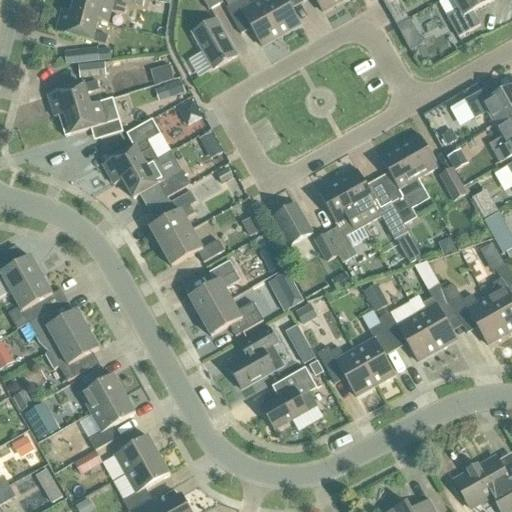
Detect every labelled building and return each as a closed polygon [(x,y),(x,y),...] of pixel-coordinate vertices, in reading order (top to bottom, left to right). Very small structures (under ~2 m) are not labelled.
[(125,17),(127,7),(98,0),(76,0),(73,16),(98,23),(108,26),(111,13),(125,17)] [(116,0),(116,3),(143,10),(145,0),(116,0)] [(202,0),(210,13),(224,5),(220,0),(202,0)] [(252,32),(262,50),(282,39),(262,4),(253,9),(247,0),(246,0),(244,2),(242,0),(223,0),(229,10),(227,11),(239,33),(249,27),(252,32)] [(293,13),(304,6),(299,0),(268,0),(262,4),(282,39),(301,28),(293,13)] [(343,4),(340,0),(299,0),(304,6),(315,0),(323,15),(343,4)] [(379,0),(384,9),(399,1),(398,0),(379,0)] [(495,2),(494,0),(452,0),(459,12),(447,19),(459,40),(481,28),(473,15),(495,2)] [(95,35),(98,23),(73,16),(63,13),(57,35),(106,48),(109,38),(95,35)] [(404,43),(418,34),(411,21),(410,22),(397,29),(396,30),(404,43)] [(214,73),(238,59),(218,23),(193,37),(214,73)] [(98,51),(77,53),(78,66),(99,64),(111,63),(110,51),(98,52),(98,51)] [(105,65),(79,68),(80,81),(106,79),(105,65)] [(155,89),(174,83),(169,68),(151,74),(155,89)] [(56,120),(65,118),(91,108),(87,97),(100,93),(98,84),(49,99),(56,120)] [(170,100),(185,96),(181,84),(166,88),(170,100)] [(489,114),(496,127),(511,117),(511,90),(497,98),(492,89),(496,87),(495,86),(465,103),(475,122),(489,114)] [(91,108),(65,118),(72,138),(97,130),(101,142),(124,135),(113,102),(91,108)] [(188,130),(203,122),(193,103),(177,112),(188,130)] [(511,117),(496,127),(503,140),(489,147),(500,166),(511,159),(511,117)] [(135,150),(103,168),(115,188),(123,183),(147,169),(171,155),(153,122),(127,137),(135,150)] [(452,133),(443,138),(448,147),(457,143),(452,133)] [(217,146),(211,136),(200,142),(205,152),(217,146)] [(419,183),(439,171),(420,137),(400,149),(419,183)] [(425,193),(419,183),(400,149),(380,160),(390,177),(379,183),(404,228),(416,221),(406,204),(425,193)] [(460,154),(448,160),(456,174),(468,167),(460,154)] [(190,188),(171,155),(147,169),(123,183),(134,202),(160,188),(167,201),(190,188)] [(439,179),(454,206),(468,198),(453,171),(439,179)] [(222,187),(233,181),(227,172),(216,178),(222,187)] [(408,235),(404,228),(379,183),(367,189),(358,172),(338,184),(364,229),(383,219),(396,242),(408,235)] [(364,229),(338,184),(318,195),(339,231),(328,238),(339,259),(343,266),(356,258),(345,240),(364,229)] [(469,199),(480,220),(494,213),(483,192),(469,199)] [(150,232),(161,251),(192,233),(186,222),(195,217),(191,209),(197,205),(191,194),(170,206),(176,217),(150,232)] [(328,265),(339,259),(328,238),(317,244),(296,208),(275,220),(291,250),(312,238),(328,265)] [(203,252),(192,233),(161,251),(172,270),(198,256),(204,266),(225,254),(219,243),(203,252)] [(494,241),(503,257),(511,251),(511,239),(508,233),(494,241)] [(444,259),(456,254),(451,241),(439,247),(444,259)] [(0,302),(12,295),(42,279),(32,260),(19,267),(11,253),(0,258),(0,302)] [(190,301),(201,320),(232,303),(226,293),(242,285),(231,264),(210,276),(215,286),(190,301)] [(421,280),(432,274),(427,265),(414,269),(421,280)] [(511,335),(511,276),(507,267),(496,273),(501,282),(493,287),(499,296),(488,302),(508,338),(511,335)] [(282,293),(294,287),(288,275),(276,282),(282,293)] [(338,295),(352,287),(345,275),(331,283),(338,295)] [(54,298),(42,279),(12,296),(20,310),(9,317),(18,333),(19,332),(47,317),(41,305),(54,298)] [(376,315),(388,308),(376,287),(364,294),(376,315)] [(488,349),(508,338),(488,302),(479,308),(473,298),(463,304),(454,287),(443,293),(454,313),(468,337),(478,331),(488,349)] [(418,319),(438,354),(457,343),(443,319),(454,313),(443,293),(440,288),(429,294),(433,301),(423,307),(427,314),(418,319)] [(238,314),(232,303),(201,320),(212,340),(237,325),(243,336),(264,324),(254,305),(238,314)] [(303,329),(318,320),(310,307),(295,315),(303,329)] [(49,355),(89,332),(78,314),(57,325),(52,314),(47,317),(19,332),(27,348),(37,342),(40,347),(49,355)] [(438,354),(418,319),(399,330),(391,316),(379,323),(381,327),(394,349),(405,343),(418,365),(438,354)] [(395,378),(382,356),(394,349),(381,327),(370,334),(375,343),(356,354),(376,389),(395,378)] [(100,352),(89,332),(49,355),(46,357),(55,373),(60,370),(68,385),(93,371),(87,360),(100,352)] [(229,371),(241,392),(282,369),(272,350),(279,346),(271,332),(246,345),(253,357),(229,371)] [(2,344),(0,345),(0,373),(14,366),(2,344)] [(376,389),(356,354),(345,360),(340,350),(332,355),(329,351),(318,357),(336,388),(346,382),(356,400),(376,389)] [(304,367),(315,361),(309,351),(298,357),(304,367)] [(316,381),(324,377),(317,365),(309,369),(316,381)] [(285,398),(262,411),(274,432),(317,408),(310,396),(317,391),(306,371),(273,390),(278,388),(285,398)] [(114,378),(80,397),(91,417),(125,398),(114,378)] [(21,414),(33,408),(25,395),(13,401),(21,414)] [(112,431),(136,417),(125,398),(91,417),(102,436),(89,443),(96,454),(118,442),(112,431)] [(25,418),(39,443),(60,432),(46,407),(25,418)] [(20,461),(35,453),(27,440),(13,448),(20,461)] [(126,478),(159,459),(148,440),(115,459),(126,478)] [(102,466),(96,454),(74,466),(81,478),(102,466)] [(146,492),(170,478),(159,459),(126,478),(137,497),(124,504),(128,511),(135,511),(152,503),(146,492)] [(455,484),(471,511),(493,500),(499,511),(511,511),(511,475),(507,479),(496,460),(455,484)] [(0,495),(10,490),(4,479),(0,481),(0,495)] [(54,506),(65,499),(58,487),(47,493),(54,506)] [(0,509),(16,500),(10,490),(0,495),(0,509)] [(189,511),(182,499),(159,511),(156,511),(152,503),(136,511),(189,511)] [(77,511),(93,511),(88,502),(76,509),(77,511)] [(435,511),(430,502),(412,511),(411,511),(408,506),(396,511),(435,511)]
